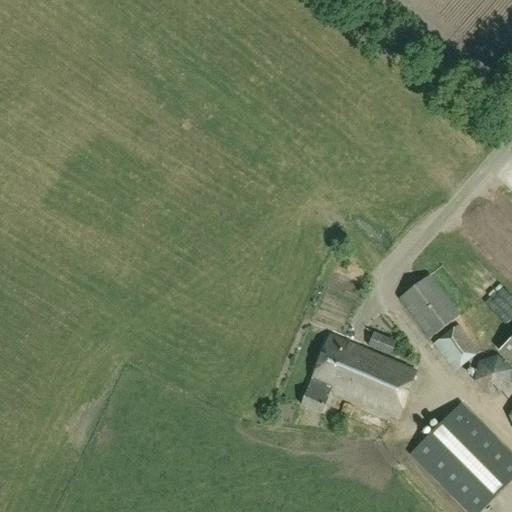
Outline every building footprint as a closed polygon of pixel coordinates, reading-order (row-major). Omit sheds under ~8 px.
[(430,340),(460,317),(429,277),(400,300),(430,340)] [(460,368),(475,358),(456,330),(441,341),(460,368)] [(396,342),(375,333),(369,347),(391,356),(396,342)] [(398,419),(417,374),(330,337),(311,383),(331,392),(398,419)] [(511,339),(500,352),(511,364),(511,339)] [(489,400),(508,378),(483,357),(464,378),(489,400)] [(322,415),(331,392),(311,383),(301,406),(322,415)] [(468,511),(482,511),(511,482),(511,455),(461,405),(411,456),(468,511)]
